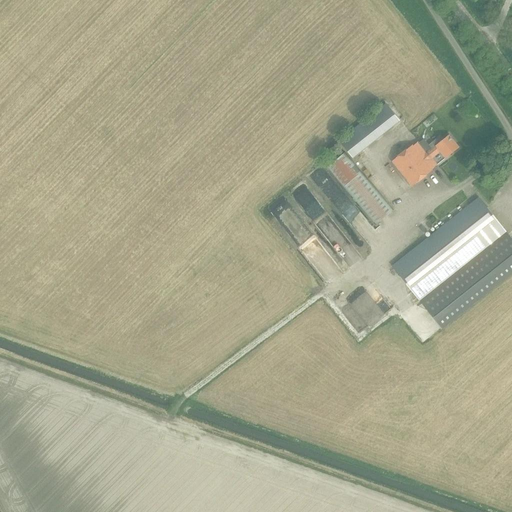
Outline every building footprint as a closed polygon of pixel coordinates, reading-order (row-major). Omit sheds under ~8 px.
[(386,105),(339,142),(353,159),(399,122),(386,105)] [(412,145),(392,162),(393,162),(412,186),(412,187),(432,170),(432,169),(438,165),(433,159),(440,153),(445,159),(451,154),(458,148),(448,135),(445,138),(442,140),(439,136),(433,142),(436,146),(427,153),(418,142),(413,146),(412,145)] [(346,153),(327,169),(374,227),(394,211),(346,153)] [(308,186),(305,196),(321,202),(325,193),(308,186)] [(278,203),(291,222),(299,217),(297,213),(305,208),(294,192),(278,203)] [(441,328),(511,271),(511,239),(479,198),(392,267),(441,328)] [(355,257),(367,248),(339,212),(327,221),(355,257)] [(332,264),(328,267),(333,273),(337,270),(332,264)] [(385,288),(380,292),(372,284),(359,295),(380,318),(399,302),(385,288)]
